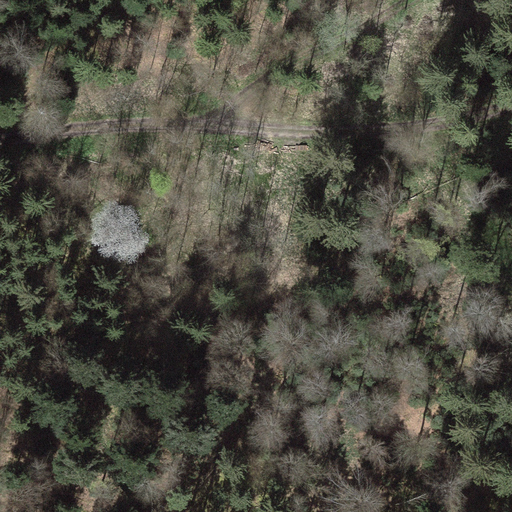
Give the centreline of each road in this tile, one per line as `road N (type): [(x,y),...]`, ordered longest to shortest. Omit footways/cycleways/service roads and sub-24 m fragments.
road 1 (track): [(511,107),(389,127),(201,124),(303,53),(412,0)]
road 2 (track): [(201,124),(0,138)]
